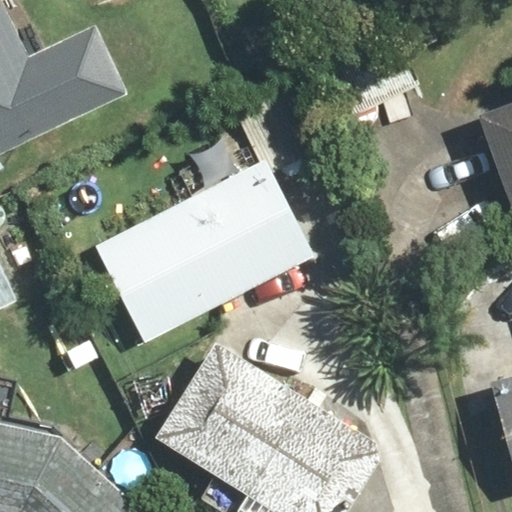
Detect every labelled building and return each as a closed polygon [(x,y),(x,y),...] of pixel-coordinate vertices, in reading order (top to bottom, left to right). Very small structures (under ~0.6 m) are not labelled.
[(0,0),(0,156),(162,82),(130,14),(30,60),(1,0),(0,0)] [(262,157),(269,171),(310,150),(277,85),(236,106),(262,157)] [(511,101),(482,114),(511,190),(511,101)] [(262,157),(235,171),(224,148),(178,172),(190,194),(95,243),(145,340),(312,254),(269,171),(262,157)] [(0,307),(19,297),(0,262),(0,307)] [(334,511),(379,441),(217,340),(157,437),(215,473),(204,492),(236,511),(334,511)] [(511,377),(494,383),(511,448),(511,377)] [(150,511),(62,424),(0,412),(0,511),(150,511)]
